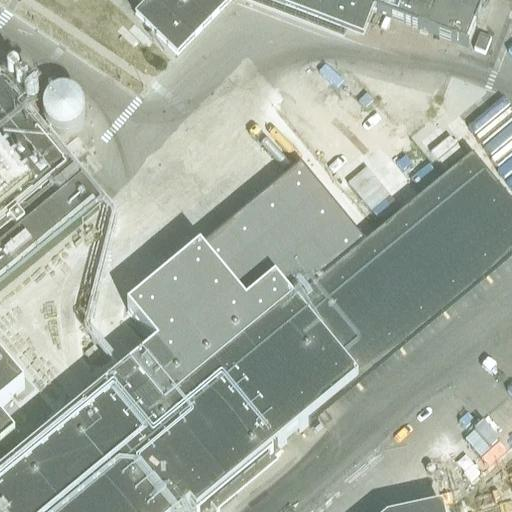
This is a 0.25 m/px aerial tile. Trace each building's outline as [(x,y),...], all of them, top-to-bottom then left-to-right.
[(73,0),(75,1),(75,0),(152,0),(157,5),(149,12),(142,19),(160,37),(177,54),(207,24),(230,0),(252,0),(291,15),(345,35),(346,33),(347,30),(355,33),(363,36),(368,24),(372,12),(375,13),(377,14),(377,15),(405,26),(433,36),(451,43),(468,49),(469,49),(469,48),(468,48),(468,47),(479,17),(485,0),(73,0)] [(474,52),(485,56),(491,41),(480,37),(474,52)] [(0,251),(82,184),(71,172),(0,85),(0,251)] [(511,207),(473,160),(165,415),(130,373),(78,417),(0,481),(0,511),(208,511),(308,428),(311,431),(511,265),(511,207)] [(0,451),(16,439),(0,419),(0,410),(24,390),(0,360),(0,451)]
